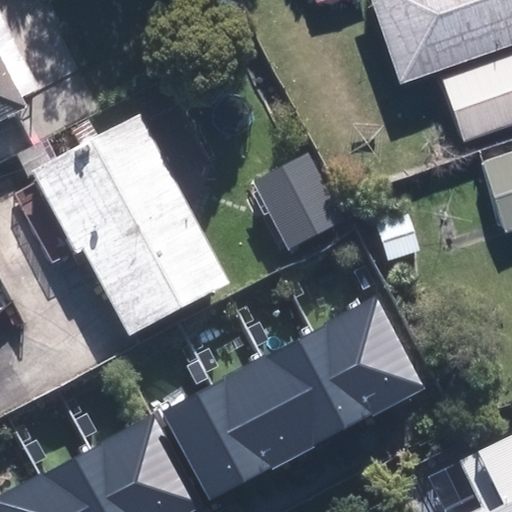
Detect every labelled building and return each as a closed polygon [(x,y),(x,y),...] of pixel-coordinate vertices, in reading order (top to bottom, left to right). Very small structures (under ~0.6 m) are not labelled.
[(178,0),(175,1),(207,58),(251,34),(232,0),(178,0)] [(310,0),(353,0),(382,80),(511,35),(511,0),(303,0),(304,2),(310,0)] [(511,49),(438,74),(457,135),(511,117),(511,49)] [(74,256),(121,344),(223,288),(131,119),(24,178),(68,259),(74,256)] [(511,148),(478,161),(501,226),(511,222),(511,148)] [(363,231),(374,264),(405,254),(394,220),(363,231)] [(226,289),(178,314),(206,368),(254,343),(226,289)] [(238,303),(250,327),(279,312),(268,289),(238,303)] [(379,301),(321,331),(367,418),(425,389),(379,301)] [(367,418),(321,331),(263,360),(309,448),(367,418)] [(256,475),(309,448),(263,360),(210,387),(256,475)] [(256,475),(210,387),(163,412),(209,500),(256,475)] [(190,511),(202,506),(155,415),(96,445),(131,511),(190,511)] [(511,511),(511,436),(468,459),(494,511),(511,511)] [(58,511),(131,511),(96,445),(39,474),(58,511)] [(58,511),(39,474),(0,494),(0,511),(58,511)]
